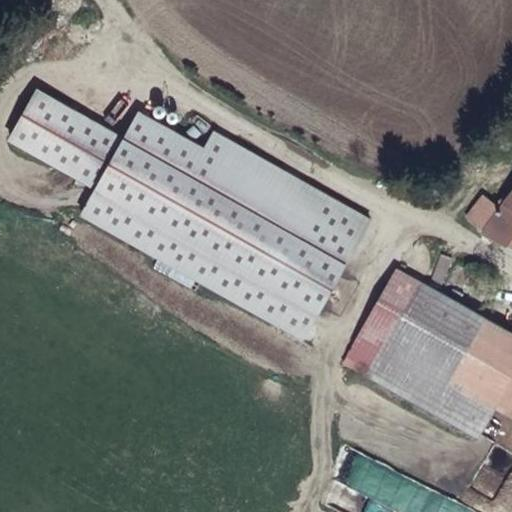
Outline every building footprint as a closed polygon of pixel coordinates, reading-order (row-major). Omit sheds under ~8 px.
[(125,138),(39,89),(8,142),(95,192),(81,217),(304,343),(373,221),(215,132),(206,148),(140,111),(125,138)] [(473,224),(490,235),(504,216),(489,205),(473,224)] [(485,241),(511,255),(511,205),(504,216),(490,235),(485,241)] [(342,368),(475,443),(494,409),(511,377),(511,335),(397,271),(342,368)] [(511,377),(494,409),(511,419),(511,377)] [(362,454),(347,485),(368,495),(383,463),(362,454)] [(376,503),(371,511),(391,511),(392,510),(376,503)]
